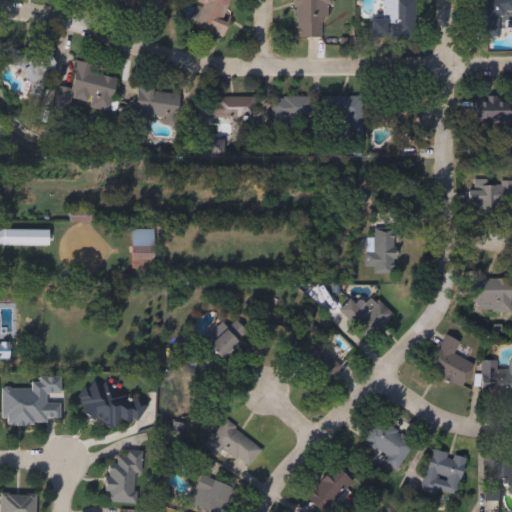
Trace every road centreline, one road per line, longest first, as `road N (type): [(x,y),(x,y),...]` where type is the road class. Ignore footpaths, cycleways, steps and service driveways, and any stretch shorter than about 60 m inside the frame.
road 1 (residential): [(258,511),(303,447),(437,304),(446,256),(444,0)]
road 2 (residential): [(511,59),(231,69),(42,14),(0,11)]
road 3 (residential): [(511,431),(448,423),(379,370)]
